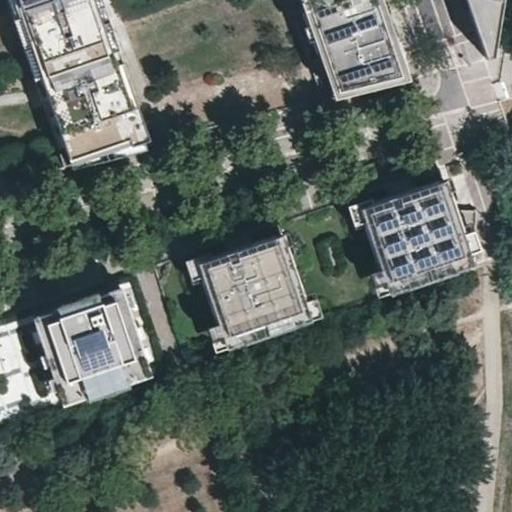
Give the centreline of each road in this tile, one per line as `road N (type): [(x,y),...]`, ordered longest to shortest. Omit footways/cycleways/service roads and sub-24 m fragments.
road 1 (track): [(492,332),(62,476),(6,476)]
road 2 (residential): [(0,214),(454,98)]
